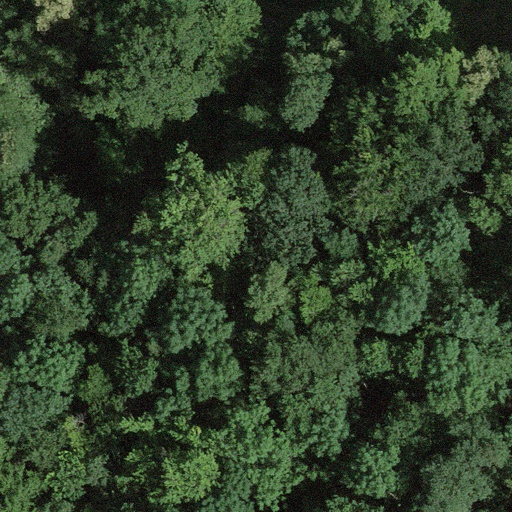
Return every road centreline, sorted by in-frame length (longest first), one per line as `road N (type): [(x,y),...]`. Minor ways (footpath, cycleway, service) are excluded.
road 1 (unclassified): [(151,0),(418,80),(511,96)]
road 2 (track): [(511,428),(363,489),(329,511)]
